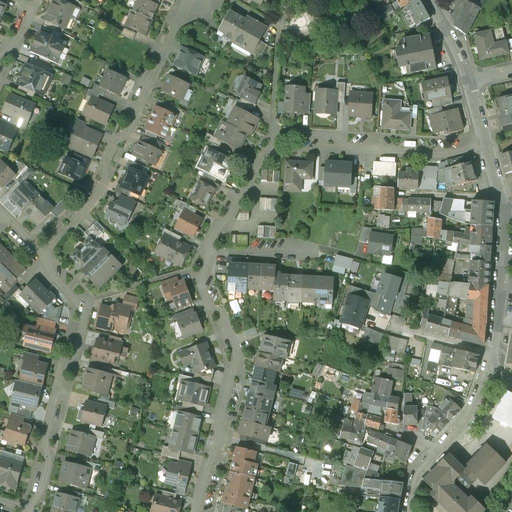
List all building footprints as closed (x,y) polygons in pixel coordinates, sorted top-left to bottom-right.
[(61,0),(51,0),(49,7),(69,16),(73,5),(65,2),(61,0)] [(148,0),(136,0),(132,10),(151,18),(151,19),(158,4),(148,0)] [(419,0),(414,0),(410,2),(413,8),(411,9),(415,14),(411,16),(416,25),(429,18),(419,0)] [(447,0),(445,3),(452,9),(458,0),(447,0)] [(480,8),(467,1),(462,10),(475,17),(480,8)] [(398,2),(391,6),(393,11),(401,7),(398,2)] [(390,4),(384,7),(388,14),(393,11),(391,6),(390,4)] [(69,16),(49,7),(44,18),(45,18),(63,26),(64,27),(69,16)] [(384,7),(378,11),(381,17),(388,14),(384,7)] [(132,10),(129,9),(126,16),(127,19),(124,25),(139,31),(139,32),(144,35),(146,34),(147,31),(146,29),(147,27),(148,26),(151,20),(151,18),(132,10)] [(245,19),(229,10),(217,33),(232,42),(232,41),(245,19)] [(475,17),(462,10),(458,18),(471,25),(475,17)] [(265,28),(246,17),(245,19),(232,41),(252,52),(265,28)] [(63,26),(45,18),(42,24),(51,28),(60,32),(63,26)] [(471,25),(458,18),(454,26),(466,35),(471,25)] [(135,32),(124,27),(121,33),(133,39),(135,32)] [(48,33),(38,28),(33,39),(61,51),(65,41),(48,33)] [(60,32),(51,28),(48,33),(59,38),(61,32),(60,32)] [(502,28),(473,35),(480,61),(508,53),(502,28)] [(429,35),(401,40),(403,48),(395,50),(398,67),(406,65),(408,73),(435,68),(433,53),(432,54),(431,49),(432,49),(429,35)] [(61,51),(33,39),(28,50),(39,54),(50,59),(56,62),(61,51)] [(203,57),(181,47),(174,64),(196,74),(203,57)] [(50,59),(39,54),(36,60),(47,65),(50,59)] [(36,60),(30,57),(27,64),(47,73),(49,77),(53,68),(36,60)] [(27,64),(25,62),(16,82),(18,83),(20,84),(21,85),(28,89),(30,88),(35,91),(38,92),(43,83),(47,81),(49,77),(47,73),(27,64)] [(126,77),(107,69),(99,86),(105,89),(118,95),(126,77)] [(451,71),(438,74),(439,80),(447,78),(447,79),(452,78),(451,71)] [(71,76),(64,72),(61,80),(68,83),(71,76)] [(188,85),(168,76),(162,90),(182,99),(188,85)] [(261,85),(244,77),(235,94),(242,98),(252,103),(261,85)] [(439,80),(422,84),(425,101),(435,99),(435,100),(440,99),(451,97),(447,79),(447,78),(439,80)] [(21,85),(20,84),(18,83),(16,89),(32,97),(35,91),(30,88),(28,89),(21,85)] [(99,86),(94,83),(91,90),(99,94),(103,95),(105,89),(99,86)] [(345,83),(337,83),(336,91),(337,91),(336,95),(344,96),(345,83)] [(296,87),(294,86),(294,87),(286,87),(285,112),(303,113),(304,95),(304,88),(296,87)] [(91,90),(88,89),(86,95),(91,97),(96,99),(99,94),(91,90)] [(336,91),(317,90),(315,113),(316,114),(317,110),(334,111),(334,115),(335,115),(336,95),(337,91),(336,91)] [(372,94),(350,93),(349,116),(371,117),(372,94)] [(33,104),(9,94),(2,110),(12,114),(26,120),(33,104)] [(511,103),(510,95),(498,98),(502,112),(503,112),(504,116),(499,117),(501,126),(511,123),(511,103)] [(96,99),(91,97),(84,114),(105,124),(113,107),(96,99)] [(451,97),(440,99),(441,106),(453,103),(451,97)] [(252,103),(242,98),(239,103),(250,109),(253,110),(256,105),(252,103)] [(174,107),(158,100),(155,105),(172,113),(174,107)] [(239,103),(234,101),(231,106),(236,109),(247,115),(250,109),(239,103)] [(396,101),(384,101),(382,128),(410,130),(410,118),(411,113),(410,113),(395,112),(396,101)] [(155,105),(150,117),(171,127),(176,115),(172,113),(155,105)] [(441,106),(429,110),(430,116),(433,115),(443,112),(441,106)] [(443,112),(433,115),(438,133),(445,131),(445,134),(446,133),(447,134),(463,130),(457,108),(443,112)] [(247,115),(236,109),(228,124),(246,134),(248,135),(251,128),(253,128),(258,120),(247,115)] [(26,120),(12,114),(9,121),(17,125),(23,128),(26,120)] [(9,121),(0,118),(0,117),(0,124),(15,131),(17,125),(9,121)] [(171,127),(150,117),(144,129),(146,130),(157,135),(165,139),(171,127)] [(86,123),(76,119),(74,124),(76,125),(83,129),(86,123)] [(228,124),(225,123),(220,133),(218,131),(215,138),(222,141),(238,150),(246,134),(228,124)] [(15,131),(0,124),(0,146),(7,149),(15,131)] [(83,129),(76,125),(68,143),(91,154),(99,136),(83,129)] [(157,135),(146,130),(143,136),(154,140),(157,135)] [(215,138),(207,134),(204,139),(212,143),(219,147),(222,141),(215,138)] [(154,140),(143,136),(141,142),(154,148),(157,142),(154,140)] [(141,142),(139,141),(133,155),(148,162),(150,158),(156,161),(160,151),(154,148),(141,142)] [(219,147),(212,143),(210,149),(223,156),(226,150),(219,147)] [(210,149),(208,148),(203,158),(228,170),(233,161),(223,156),(210,149)] [(511,151),(500,155),(505,174),(511,171),(511,151)] [(87,159),(75,153),(73,159),(73,160),(84,165),(87,159)] [(73,159),(66,156),(63,163),(62,164),(65,165),(61,173),(79,181),(83,172),(81,171),(82,168),(83,168),(84,168),(85,166),(84,165),(73,160),(73,159)] [(228,170),(203,158),(198,167),(214,176),(223,180),(228,170)] [(465,158),(440,164),(438,167),(437,183),(447,181),(448,187),(476,181),(472,162),(465,158)] [(0,159),(0,184),(2,186),(14,174),(0,159)] [(143,166),(130,160),(127,168),(128,168),(129,168),(140,173),(143,166)] [(63,163),(60,161),(56,171),(61,173),(65,165),(62,164),(63,163)] [(313,163),(287,162),(285,191),(298,191),(299,178),(312,179),(313,163)] [(338,163),(326,162),(326,168),(325,182),(325,186),(337,187),(338,163)] [(352,164),(338,163),(337,187),(350,188),(351,178),(352,164)] [(391,164),(373,163),(373,175),(390,176),(391,164)] [(438,167),(419,166),(419,174),(418,189),(436,190),(437,183),(438,167)] [(140,173),(129,168),(128,168),(121,185),(121,186),(130,190),(135,193),(138,187),(142,189),(148,176),(140,173)] [(214,176),(200,169),(198,174),(204,177),(211,181),(214,176)] [(412,169),(406,169),(406,173),(399,173),(398,188),(418,189),(419,174),(412,174),(412,169)] [(25,171),(16,180),(20,185),(25,180),(26,180),(30,176),(25,171)] [(211,181),(204,177),(201,183),(208,186),(207,187),(214,190),(214,191),(216,192),(217,192),(220,186),(219,185),(211,181)] [(20,185),(8,197),(16,205),(19,202),(25,208),(36,197),(28,188),(31,185),(26,180),(25,180),(20,185)] [(201,183),(199,181),(194,191),(195,193),(191,200),(206,207),(214,191),(214,190),(207,187),(208,186),(201,183)] [(130,190),(121,186),(121,185),(119,184),(116,192),(121,194),(127,197),(130,190)] [(393,189),(381,188),(380,197),(380,210),(393,211),(393,189)] [(36,197),(25,208),(30,213),(27,216),(36,225),(50,211),(42,202),(45,200),(39,194),(36,197)] [(127,197),(121,194),(118,200),(133,207),(136,201),(127,197)] [(380,197),(373,196),(372,210),(380,210),(380,197)] [(64,197),(53,208),(50,211),(56,218),(71,203),(64,197)] [(429,199),(408,199),(408,211),(416,211),(416,213),(430,213),(430,199),(429,199)] [(455,200),(443,199),(443,202),(439,214),(456,221),(463,223),(465,213),(449,212),(452,202),(455,203),(455,200)] [(133,207),(118,200),(116,204),(111,202),(110,206),(109,205),(106,206),(104,210),(105,213),(106,213),(105,217),(109,219),(109,220),(110,223),(114,224),(116,223),(117,222),(118,223),(119,220),(125,222),(129,212),(131,212),(133,207)] [(197,210),(181,201),(177,208),(183,211),(183,210),(193,216),(197,210)] [(493,202),(472,201),(470,222),(467,222),(467,224),(470,225),(470,226),(491,227),(493,202)] [(249,208),(242,208),(236,219),(249,220),(249,208)] [(193,216),(183,210),(183,211),(175,227),(194,237),(202,220),(193,216)] [(385,217),(384,219),(378,218),(377,227),(383,228),(387,229),(389,228),(390,217),(385,217)] [(441,220),(429,218),(428,232),(424,232),(423,229),(412,229),(412,237),(428,238),(446,242),(447,232),(440,231),(441,220)] [(96,221),(93,224),(84,232),(89,237),(89,236),(93,240),(102,232),(101,232),(104,229),(96,221)] [(373,229),(363,227),(359,241),(365,243),(367,239),(370,239),(371,234),(372,235),(373,229)] [(465,235),(447,232),(446,242),(449,242),(457,244),(463,245),(470,246),(471,229),(466,228),(465,235)] [(181,237),(165,229),(162,235),(166,237),(166,236),(179,243),(181,237)] [(479,229),(471,229),(470,246),(483,246),(491,246),(491,234),(479,234),(479,229)] [(372,235),(371,234),(370,239),(368,252),(375,253),(375,255),(382,256),(383,254),(390,255),(393,238),(372,235)] [(75,248),(76,250),(69,256),(82,268),(102,249),(93,240),(89,236),(89,237),(83,243),(81,241),(79,241),(77,241),(76,243),(75,244),(74,246),(75,248)] [(179,243),(166,236),(166,237),(157,253),(179,264),(188,248),(179,243)] [(428,238),(412,237),(411,243),(412,243),(425,245),(425,242),(427,242),(428,238)] [(457,244),(449,242),(445,259),(454,260),(455,254),(457,244)] [(0,263),(9,254),(0,245),(0,263)] [(483,246),(470,246),(470,252),(471,252),(470,255),(470,261),(472,261),(490,263),(490,258),(493,259),(493,253),(491,253),(491,247),(483,246)] [(102,249),(82,268),(99,286),(119,266),(102,249)] [(9,254),(0,263),(0,278),(4,283),(0,286),(5,291),(6,292),(14,284),(16,281),(15,280),(25,270),(9,254)] [(454,260),(451,276),(451,283),(470,284),(472,261),(470,261),(470,255),(455,254),(454,260)] [(353,259),(337,255),(334,266),(350,270),(353,259)] [(445,259),(434,257),(433,263),(441,265),(439,274),(440,274),(439,281),(448,283),(451,283),(451,276),(454,260),(445,259)] [(490,263),(472,261),(470,284),(488,285),(490,263)] [(248,265),(230,264),(228,292),(246,293),(246,289),(248,265)] [(262,266),(248,265),(246,289),(260,290),(262,266)] [(276,267),(262,266),(260,290),(274,291),(275,274),(276,267)] [(280,276),(280,274),(275,274),(274,291),(274,300),(288,301),(289,277),(280,276)] [(400,280),(383,274),(377,294),(381,296),(394,300),(400,280)] [(303,278),(289,277),(288,301),(302,302),(303,278)] [(184,281),(178,284),(176,278),(161,283),(167,300),(173,298),(177,308),(192,303),(184,281)] [(317,279),(303,278),(302,302),(316,303),(317,279)] [(26,289),(20,294),(21,295),(30,304),(44,289),(35,279),(26,289)] [(334,280),(317,279),(316,303),(333,304),(334,280)] [(451,283),(448,283),(439,281),(437,293),(440,293),(440,294),(447,296),(447,298),(456,299),(467,300),(470,284),(451,283)] [(14,284),(6,292),(5,291),(2,295),(7,299),(12,294),(18,288),(14,284)] [(470,284),(467,300),(466,319),(485,325),(488,285),(470,284)] [(18,288),(12,294),(17,299),(21,295),(20,294),(26,289),(21,285),(18,288)] [(377,294),(351,286),(348,296),(367,302),(368,304),(376,312),(381,296),(377,294)] [(44,289),(30,304),(39,313),(54,298),(44,289)] [(137,299),(125,296),(122,307),(131,309),(135,310),(137,299)] [(367,302),(348,296),(340,322),(359,328),(360,327),(362,326),(363,323),(361,320),(365,309),(367,307),(368,304),(367,302)] [(456,299),(447,298),(443,321),(452,323),(456,299)] [(117,305),(111,309),(103,307),(98,326),(112,330),(113,325),(126,328),(131,309),(122,307),(117,305)] [(192,309),(175,315),(177,321),(194,314),(192,309)] [(194,314),(177,321),(184,337),(202,331),(196,314),(194,314)] [(56,322),(38,318),(36,324),(43,325),(42,330),(55,334),(56,328),(54,328),(56,322)] [(441,320),(429,318),(426,330),(438,334),(441,320)] [(464,327),(452,323),(448,336),(483,346),(485,325),(466,319),(465,319),(464,327)] [(443,321),(441,320),(438,334),(448,336),(452,323),(443,321)] [(55,334),(42,330),(43,325),(36,324),(35,329),(23,326),(21,333),(26,334),(23,345),(50,352),(55,334)] [(255,327),(244,332),(246,338),(258,334),(255,327)] [(383,335),(371,330),(368,337),(364,335),(362,339),(379,346),(383,335)] [(121,338),(109,335),(108,341),(120,344),(121,338)] [(287,360),(291,342),(264,335),(259,353),(282,359),(287,360)] [(401,339),(388,336),(385,348),(397,352),(401,339)] [(108,341),(96,338),(94,346),(93,346),(91,353),(93,353),(91,358),(98,359),(99,358),(105,360),(104,361),(113,363),(115,355),(119,356),(122,345),(120,344),(108,341)] [(407,341),(401,339),(397,352),(404,354),(407,341)] [(206,344),(180,353),(184,365),(192,362),(196,372),(205,369),(206,371),(213,369),(215,368),(210,355),(211,355),(209,350),(208,350),(206,344)] [(442,346),(432,344),(431,350),(441,352),(442,347),(442,346)] [(452,350),(442,347),(441,352),(440,354),(450,357),(452,350)] [(479,356),(455,350),(454,353),(457,354),(453,369),(475,374),(479,356)] [(38,355),(25,352),(23,360),(25,361),(25,360),(37,362),(38,355)] [(282,359),(259,353),(256,367),(277,372),(279,372),(282,359)] [(37,362),(25,360),(25,361),(20,381),(21,382),(41,387),(47,365),(37,362)] [(123,372),(103,367),(102,373),(111,375),(111,376),(121,378),(123,372)] [(277,372),(256,367),(253,380),(273,385),(277,372)] [(403,371),(392,369),(392,368),(390,368),(390,369),(389,369),(388,377),(402,380),(403,371)] [(102,373),(87,369),(82,388),(92,391),(92,393),(96,393),(97,392),(107,394),(111,376),(111,375),(102,373)] [(205,369),(196,372),(195,372),(194,378),(197,379),(211,383),(214,371),(213,369),(206,371),(205,369)] [(317,377),(305,374),(302,382),(314,385),(317,377)] [(194,378),(180,375),(178,382),(182,383),(183,382),(196,385),(197,379),(194,378)] [(393,382),(375,378),(372,394),(375,395),(390,398),(393,382)] [(273,385),(253,380),(251,387),(274,393),(275,391),(273,387),(273,385)] [(41,387),(21,382),(18,392),(17,391),(14,393),(12,403),(20,405),(27,407),(28,409),(32,410),(34,408),(37,397),(39,396),(41,387)] [(196,385),(183,382),(182,383),(181,390),(184,390),(181,400),(184,401),(204,406),(205,406),(209,388),(196,385)] [(274,393),(251,387),(249,394),(272,400),(274,393)] [(511,394),(506,391),(492,419),(505,425),(511,428),(511,394)] [(461,397),(449,392),(446,395),(449,399),(455,404),(461,397)] [(272,400),(249,394),(246,407),(269,413),(272,400)] [(390,398),(375,395),(373,406),(387,408),(390,398)] [(399,399),(390,398),(387,408),(397,410),(399,399)] [(115,403),(100,399),(98,405),(107,407),(114,409),(115,403)] [(455,404),(449,399),(438,410),(450,422),(461,411),(455,404)] [(204,406),(184,401),(182,407),(192,409),(202,412),(204,406)] [(98,405),(86,402),(83,412),(86,413),(84,422),(102,426),(107,407),(98,405)] [(27,407),(20,405),(17,415),(29,419),(32,410),(28,409),(27,407)] [(182,407),(176,405),(174,412),(178,413),(178,412),(191,415),(192,409),(182,407)] [(417,407),(409,407),(409,405),(404,405),(404,425),(417,425),(417,407)] [(266,427),(269,413),(246,407),(243,421),(266,427)] [(397,410),(387,408),(385,423),(397,425),(397,410)] [(430,418),(429,419),(430,422),(427,425),(428,426),(434,432),(437,429),(440,432),(450,422),(438,410),(434,414),(430,418)] [(191,415),(178,412),(178,413),(174,429),(176,430),(198,435),(202,418),(191,415)] [(367,415),(358,412),(357,416),(356,421),(366,423),(367,415)] [(17,415),(12,414),(10,420),(30,426),(32,420),(29,419),(17,415)] [(354,427),(344,424),(344,420),(329,414),(328,421),(343,425),(340,437),(345,438),(350,440),(354,427)] [(383,420),(367,415),(366,423),(365,426),(366,426),(382,430),(384,426),(381,426),(383,420)] [(430,418),(424,417),(421,430),(426,431),(428,426),(427,425),(430,422),(429,419),(430,418)] [(30,426),(10,420),(6,432),(8,433),(10,437),(9,442),(10,444),(14,445),(16,444),(24,446),(27,439),(25,438),(27,433),(28,433),(30,432),(31,428),(30,426)] [(266,427),(243,421),(239,434),(247,436),(267,441),(270,428),(266,427)] [(366,423),(356,421),(355,427),(354,427),(350,440),(361,443),(364,433),(366,426),(365,426),(366,423)] [(104,433),(89,429),(87,435),(95,437),(95,438),(103,440),(104,433)] [(198,435),(176,430),(173,441),(171,440),(169,448),(181,451),(193,454),(198,435)] [(87,435),(72,431),(67,451),(81,454),(83,450),(91,452),(95,438),(95,437),(87,435)] [(385,437),(377,433),(373,443),(372,444),(377,446),(376,450),(384,454),(391,439),(392,436),(386,434),(385,437)] [(267,441),(247,436),(245,441),(265,446),(267,441)] [(411,447),(391,439),(384,454),(406,462),(411,447)] [(478,456),(466,467),(466,468),(475,476),(478,479),(484,485),(485,485),(485,484),(505,463),(505,464),(506,463),(505,462),(505,463),(488,446),(487,445),(487,446),(478,456)] [(181,451),(169,448),(163,446),(161,455),(178,460),(181,451)] [(234,459),(254,464),(257,452),(236,447),(235,452),(233,459),(234,459)] [(361,449),(354,447),(352,453),(353,454),(359,455),(361,449)] [(374,454),(361,449),(359,455),(354,468),(366,471),(377,474),(380,467),(372,465),(371,466),(370,468),(368,467),(370,464),(374,454)] [(18,455),(2,450),(0,456),(0,458),(16,464),(18,455)] [(359,455),(353,454),(348,467),(354,468),(359,455)] [(480,504),(471,496),(469,499),(464,494),(454,485),(457,481),(455,479),(457,477),(464,469),(463,468),(449,456),(438,467),(439,467),(424,481),(429,485),(432,488),(435,491),(431,495),(449,511),(482,511),(485,509),(480,504)] [(16,464),(0,458),(0,484),(15,489),(22,466),(16,464)] [(254,464),(234,459),(233,463),(232,463),(231,469),(230,472),(255,479),(259,465),(254,464)] [(377,474),(366,471),(364,479),(378,481),(379,474),(384,476),(390,461),(384,459),(381,468),(380,467),(377,474)] [(191,463),(179,460),(177,466),(190,469),(191,463)] [(85,467),(64,462),(59,482),(86,488),(91,470),(91,469),(85,467)] [(101,465),(86,462),(85,467),(91,469),(91,470),(99,472),(101,465)] [(297,465),(289,463),(286,475),(294,478),(297,465)] [(177,466),(170,464),(166,482),(185,487),(190,469),(177,466)] [(348,467),(346,466),(341,486),(353,487),(355,477),(364,479),(366,471),(354,468),(348,467)] [(457,477),(455,479),(457,481),(454,485),(464,494),(478,479),(475,476),(466,468),(464,469),(457,477)] [(255,479),(230,472),(224,495),(249,501),(250,501),(255,479)] [(378,481),(364,479),(355,477),(353,487),(368,489),(368,495),(378,496),(378,494),(381,494),(380,498),(399,500),(400,493),(402,483),(378,481)] [(432,488),(429,485),(426,489),(431,495),(435,491),(432,488)] [(80,493),(66,490),(65,495),(64,496),(78,499),(80,493)] [(176,494),(163,491),(162,497),(175,500),(176,494)] [(65,495),(57,493),(53,511),(57,511),(74,511),(78,499),(64,496),(65,495)] [(162,497),(155,495),(155,497),(156,497),(154,505),(155,505),(152,511),(178,511),(181,502),(175,500),(162,497)] [(249,501),(224,495),(222,504),(243,509),(246,510),(249,501)] [(399,500),(380,498),(378,511),(397,511),(398,506),(399,500)]
